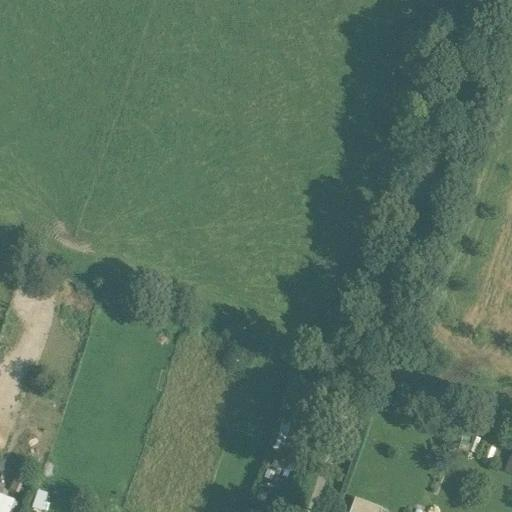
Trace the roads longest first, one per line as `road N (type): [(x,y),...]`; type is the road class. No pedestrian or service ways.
road 1 (track): [(309,511),(482,0)]
road 2 (track): [(355,370),(0,234)]
